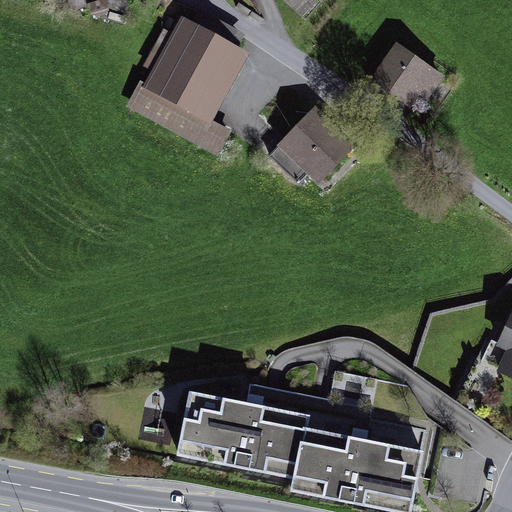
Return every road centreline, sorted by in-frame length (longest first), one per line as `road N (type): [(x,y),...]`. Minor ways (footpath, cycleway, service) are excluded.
road 1 (residential): [(201,0),(511,213)]
road 2 (primary): [(157,511),(0,481)]
